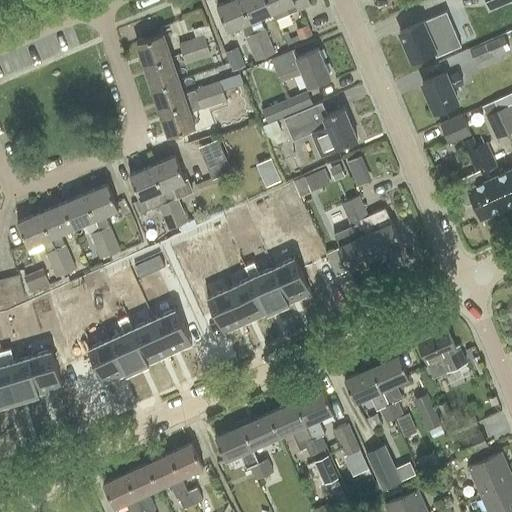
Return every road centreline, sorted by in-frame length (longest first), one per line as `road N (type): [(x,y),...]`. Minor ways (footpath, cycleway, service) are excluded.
road 1 (residential): [(35,472),(469,286)]
road 2 (residential): [(469,286),(342,0)]
road 3 (residential): [(0,169),(13,190),(24,190),(126,148),(136,122),(98,7)]
